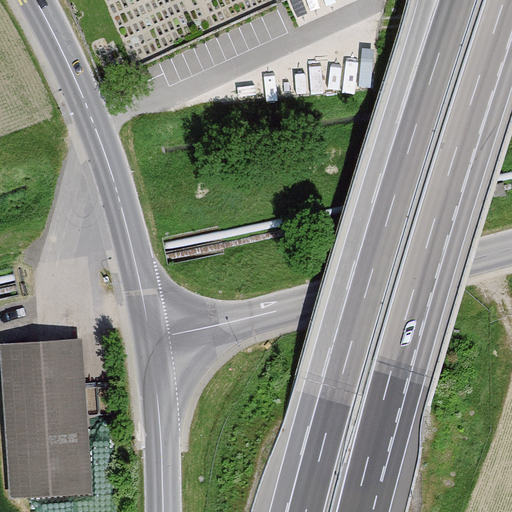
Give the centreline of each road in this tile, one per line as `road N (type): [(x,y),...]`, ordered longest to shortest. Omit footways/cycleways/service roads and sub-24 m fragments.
road 1 (motorway): [(354,511),(504,0)]
road 2 (motorway): [(414,129),(305,511)]
road 3 (tertiary): [(511,249),(149,338)]
road 4 (tertiary): [(35,0),(103,151),(149,338)]
road 5 (tertiary): [(149,338),(162,511)]
road 6 (motorway): [(456,0),(414,129)]
road 7 (motorway): [(431,0),(414,129)]
